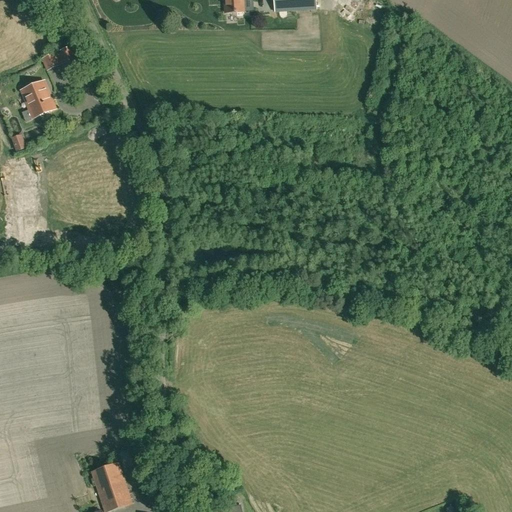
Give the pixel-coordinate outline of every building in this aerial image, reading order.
[(245,12),(244,3),(253,2),(252,0),(224,0),(225,13),(245,12)] [(274,0),(275,12),(316,10),(315,0),(274,0)] [(82,67),(73,47),(57,54),(65,74),(82,67)] [(56,109),(44,82),(21,91),(33,119),(56,109)] [(22,135),(11,139),(16,152),(27,148),(22,135)] [(104,511),(108,511),(132,504),(119,464),(92,473),(104,511)]
